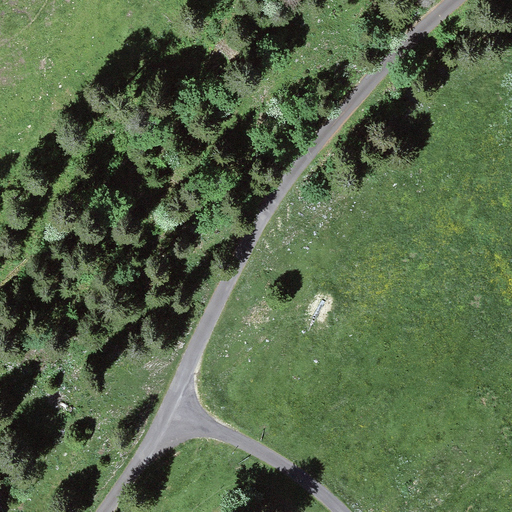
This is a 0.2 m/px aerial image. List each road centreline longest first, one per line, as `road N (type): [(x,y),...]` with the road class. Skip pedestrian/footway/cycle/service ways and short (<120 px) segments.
road 1 (unclassified): [(456,0),(351,103),(282,187),(153,440),(104,511)]
road 2 (track): [(169,408),(267,455),(341,511)]
